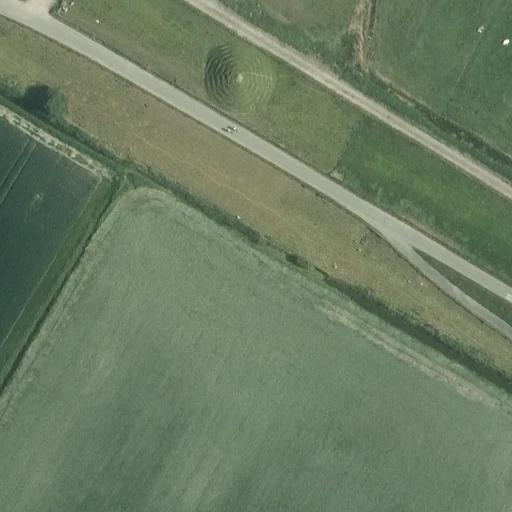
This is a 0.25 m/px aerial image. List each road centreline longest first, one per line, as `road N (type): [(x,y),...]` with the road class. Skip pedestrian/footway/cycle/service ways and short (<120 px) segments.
road 1 (unclassified): [(364,210),(0,7)]
road 2 (track): [(185,0),(511,195)]
road 3 (unclassified): [(511,334),(364,210)]
road 4 (unclassified): [(511,298),(364,210)]
